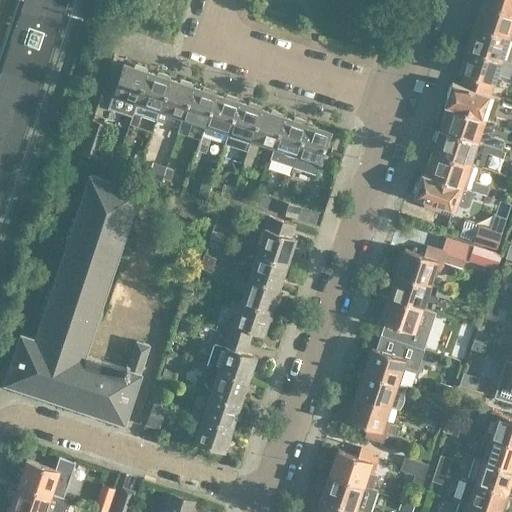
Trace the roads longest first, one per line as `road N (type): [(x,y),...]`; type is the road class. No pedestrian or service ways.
road 1 (tertiary): [(264,495),(398,108)]
road 2 (residential): [(264,495),(14,410),(0,420)]
road 3 (residential): [(398,108),(215,51),(203,39),(213,0)]
